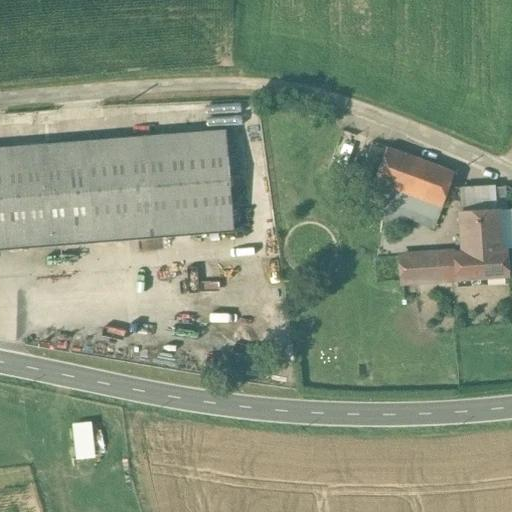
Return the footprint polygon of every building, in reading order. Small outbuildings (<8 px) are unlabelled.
[(224,130),(0,147),(0,249),(233,231),(224,130)] [(455,172),(387,147),(375,182),(442,207),(455,172)] [(487,187),(459,189),(461,212),(489,211),(487,187)] [(461,212),(459,213),(462,252),(501,249),(498,210),(489,211),(461,212)] [(462,252),(454,252),(456,279),(508,276),(506,249),(501,249),(462,252)] [(454,252),(401,256),(403,283),(456,279),(454,252)] [(94,457),(94,428),(73,428),(74,457),(94,457)]
